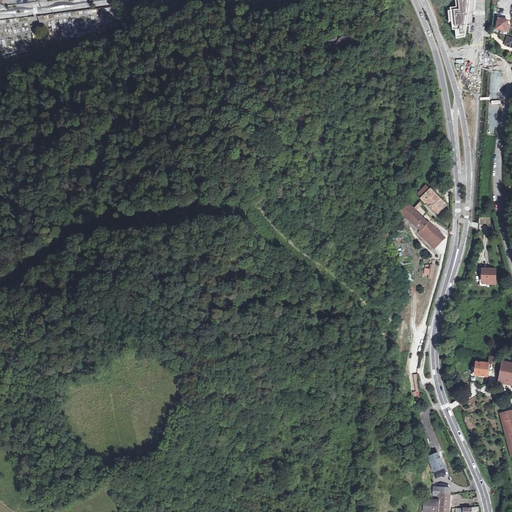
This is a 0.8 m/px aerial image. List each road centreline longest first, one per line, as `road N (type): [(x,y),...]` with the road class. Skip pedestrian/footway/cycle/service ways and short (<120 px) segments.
road 1 (track): [(170,167),(79,167),(78,159),(282,54)]
road 2 (secondary): [(454,261),(434,343),(436,371),(488,511)]
road 3 (tertiary): [(473,55),(500,61),(509,75),(497,181),(511,261)]
road 4 (secondary): [(454,261),(468,178),(448,67)]
road 5 (secondary): [(442,71),(459,191),(454,261)]
road 6 (track): [(413,389),(411,368),(446,237),(427,215)]
road 7 (track): [(282,54),(375,10),(369,2),(334,0)]
